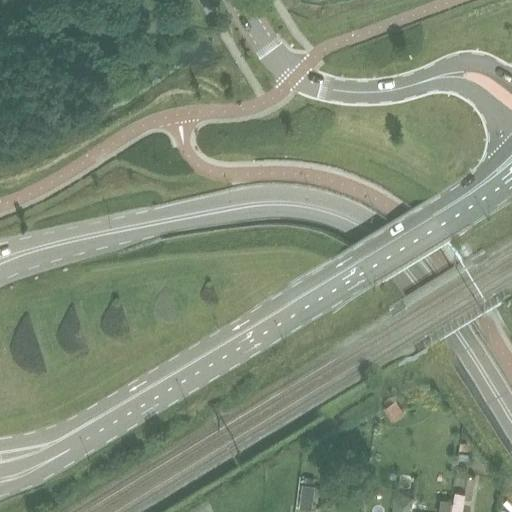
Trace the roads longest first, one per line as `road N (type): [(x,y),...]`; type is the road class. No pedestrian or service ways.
road 1 (secondary): [(511,420),(411,266),(374,232),(332,212),(245,206),(36,247),(0,262)]
road 2 (primary): [(61,439),(435,224),(511,171)]
road 3 (tertiary): [(511,99),(492,82),(456,73),(369,92),(321,86),(268,49),(238,0)]
